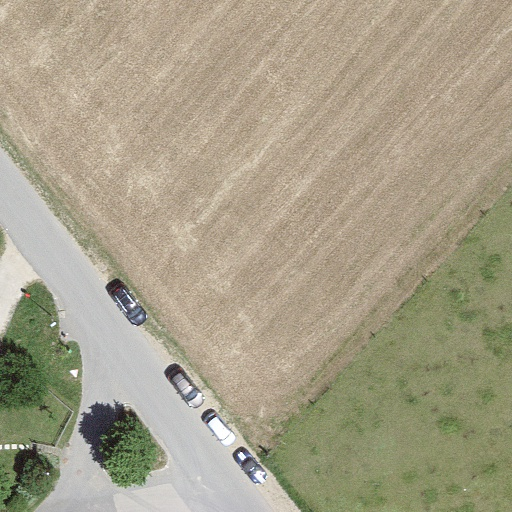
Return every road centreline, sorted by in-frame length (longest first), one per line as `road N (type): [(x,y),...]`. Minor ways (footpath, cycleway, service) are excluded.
road 1 (unclassified): [(114,344),(236,507)]
road 2 (unclassified): [(0,198),(114,344)]
road 3 (unclassified): [(114,344),(86,511)]
